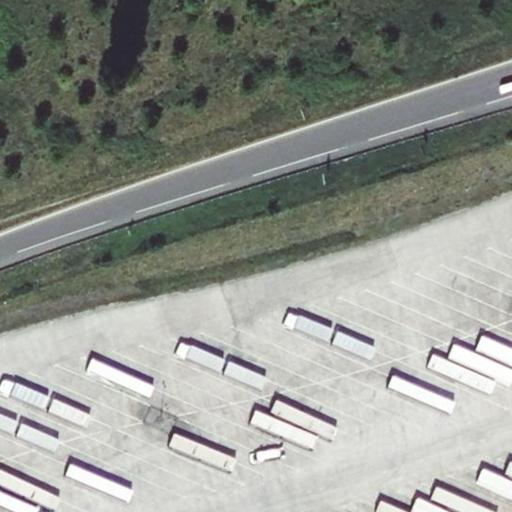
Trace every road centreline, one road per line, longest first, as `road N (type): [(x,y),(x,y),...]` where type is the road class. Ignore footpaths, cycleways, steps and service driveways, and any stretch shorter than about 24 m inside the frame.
road 1 (motorway): [(0,247),(511,79)]
road 2 (unknown): [(0,357),(352,265),(511,207)]
road 3 (unknown): [(177,511),(511,400)]
